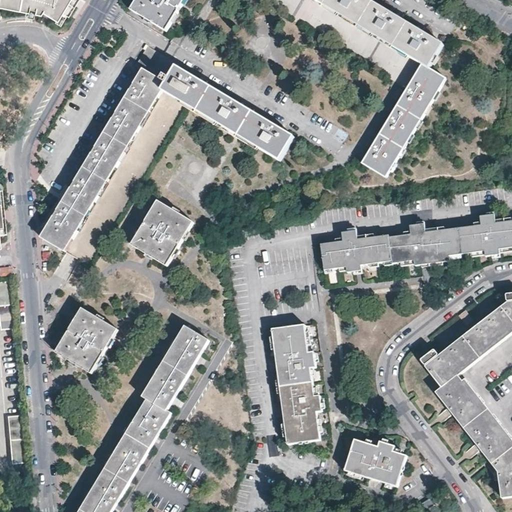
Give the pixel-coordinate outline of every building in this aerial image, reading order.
[(0,0),(0,6),(39,12),(55,22),(61,12),(68,15),(77,0),(0,0)] [(185,0),(137,0),(132,10),(149,21),(157,26),(167,31),(185,0)] [(316,0),(422,65),(430,69),(444,45),(423,33),(392,14),(368,0),(316,0)] [(509,42),(501,36),(495,43),(504,49),(509,42)] [(66,252),(163,91),(177,68),(179,65),(164,56),(148,46),(137,66),(144,71),(43,238),(66,252)] [(430,69),(422,65),(411,83),(408,89),(390,119),(372,148),(363,164),(387,178),(446,79),(430,69)] [(188,106),(280,162),(295,139),(277,128),(237,104),(193,77),(177,68),(163,91),(188,106)] [(195,223),(159,202),(133,246),(150,256),(169,267),(195,223)] [(357,273),(356,268),(356,263),(361,262),(362,267),(392,263),(393,265),(415,262),(422,261),(421,256),(428,255),(429,266),(450,263),(450,257),(485,253),(492,252),(491,247),(498,246),(499,251),(511,248),(511,222),(497,225),(496,216),(481,218),(482,227),(426,234),(425,225),(411,227),(412,236),(390,239),(390,237),(359,241),(358,233),(343,234),(344,243),(322,246),(326,272),(348,269),(349,274),(357,273)] [(500,256),(499,251),(498,246),(491,247),(492,252),(485,253),(486,258),(495,257),(500,256)] [(422,261),(415,262),(415,267),(426,266),(429,266),(428,255),(421,256),(422,261)] [(12,280),(11,280),(0,281),(0,311),(2,328),(16,327),(12,280)] [(503,483),(505,497),(511,495),(511,441),(459,376),(511,334),(511,293),(506,295),(506,302),(508,302),(508,307),(441,359),(439,356),(439,354),(435,349),(428,355),(421,361),(425,366),(427,365),(429,368),(428,370),(442,388),(436,393),(451,411),(480,446),(501,470),(503,483)] [(118,331),(83,309),(58,353),(93,374),(104,355),(118,331)] [(149,400),(81,511),(113,511),(126,490),(144,460),(165,426),(173,414),(168,411),(183,387),(202,355),(210,341),(187,327),(144,397),(149,400)] [(281,360),(281,364),(287,364),(287,368),(282,369),(283,374),(281,374),(285,404),(287,403),(288,408),(293,408),(293,412),(288,413),(289,418),(287,419),(291,446),(324,442),(320,414),(325,414),(323,397),(317,398),(314,370),(319,369),(316,354),(311,355),(307,328),(275,332),(279,360),(281,360)] [(13,463),(28,462),(23,414),(8,415),(13,463)] [(380,448),(357,441),(347,472),(399,489),(408,457),(395,453),(397,448),(382,443),(380,448)] [(432,498),(431,496),(416,505),(418,506),(420,505),(424,511),(422,511),(426,511),(436,506),(436,504),(434,505),(430,499),(432,498)]
